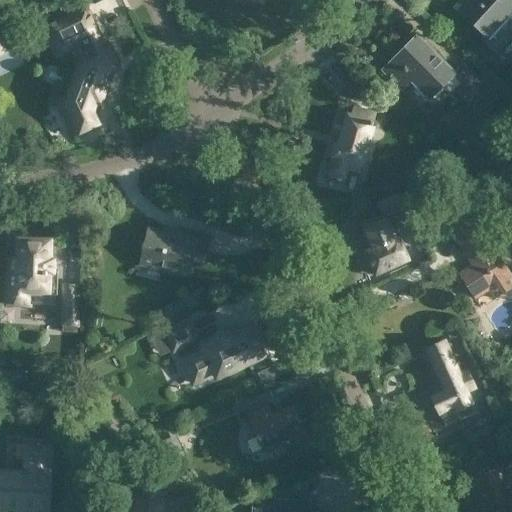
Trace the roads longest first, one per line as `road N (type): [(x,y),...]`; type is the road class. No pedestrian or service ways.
road 1 (residential): [(412,511),(228,117)]
road 2 (residential): [(0,171),(80,172),(228,117)]
road 3 (residential): [(228,117),(340,0)]
road 4 (residential): [(228,117),(195,87),(153,0)]
